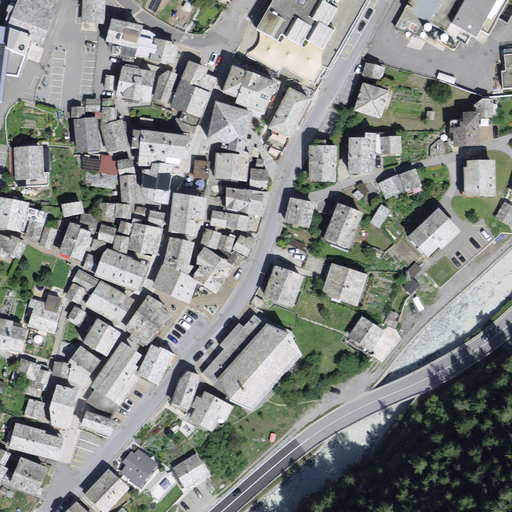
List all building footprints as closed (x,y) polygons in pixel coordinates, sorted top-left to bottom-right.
[(58,0),(17,0),(8,24),(0,25),(0,108),(5,110),(9,69),(26,68),(37,61),(55,9),(58,0)] [(102,0),(82,0),(81,20),(100,22),(102,0)] [(268,0),(254,29),(312,57),(340,0),(268,0)] [(333,68),(367,0),(340,0),(312,57),(333,68)] [(407,0),(404,6),(447,31),(451,24),(477,39),(499,0),(407,0)] [(136,26),(109,19),(108,41),(154,51),(155,35),(136,26)] [(511,55),(506,56),(507,71),(502,71),(503,88),(511,87),(511,55)] [(212,72),(185,60),(168,104),(202,119),(212,72)] [(384,67),(365,63),(361,76),(381,81),(384,67)] [(155,71),(122,65),(116,97),(150,103),(155,71)] [(278,83),(229,68),(219,101),(256,111),(268,116),(278,83)] [(167,71),(160,75),(155,98),(166,102),(177,75),(167,71)] [(389,92),(362,84),(354,111),(381,118),(389,92)] [(310,100),(292,90),(271,129),(289,139),(310,100)] [(479,117),(492,117),(493,99),(479,98),(479,117)] [(100,99),(85,99),(85,108),(89,112),(99,112),(100,99)] [(256,111),(219,101),(209,137),(230,143),(229,149),(244,153),(256,111)] [(84,116),(84,106),(64,106),(64,117),(84,116)] [(107,108),(103,108),(102,120),(117,121),(118,107),(107,107),(107,108)] [(435,119),(437,111),(427,109),(425,117),(435,119)] [(461,145),(464,145),(480,144),(478,111),(462,112),(462,121),(459,121),(460,126),(450,127),(451,146),(461,145)] [(95,117),(73,119),(76,152),(98,150),(95,117)] [(128,149),(122,120),(117,121),(107,123),(112,143),(105,145),(107,154),(128,149)] [(190,140),(135,132),(138,164),(154,164),(174,164),(183,164),(190,140)] [(363,134),(363,138),(350,137),(349,173),(375,174),(376,153),(376,135),(363,134)] [(401,135),(376,135),(376,153),(401,154),(401,135)] [(431,146),(431,157),(446,154),(445,144),(443,144),(443,139),(438,139),(431,146)] [(43,144),(14,146),(16,179),(44,178),(43,144)] [(335,146),(308,146),(308,182),(335,182),(335,146)] [(246,154),(217,153),(216,178),(244,180),(246,154)] [(211,160),(193,158),(191,177),(209,180),(211,160)] [(133,160),(118,161),(119,174),(134,173),(133,160)] [(494,161),(466,161),(466,197),(494,197),(494,161)] [(168,202),(174,164),(154,164),(153,169),(144,169),(143,189),(149,199),(168,202)] [(415,169),(399,174),(404,189),(405,191),(421,186),(415,169)] [(253,171),(252,187),(268,187),(268,171),(253,171)] [(136,175),(120,176),(121,203),(137,202),(136,175)] [(398,176),(381,184),(386,197),(404,189),(398,176)] [(268,195),(224,186),(220,208),(263,217),(268,195)] [(197,237),(205,199),(176,192),(168,230),(197,237)] [(29,203),(0,197),(0,228),(23,232),(29,203)] [(315,203),(290,198),(285,223),(310,228),(315,203)] [(80,201),(61,204),(64,217),(75,215),(82,214),(80,201)] [(114,203),(99,202),(98,216),(114,217),(114,203)] [(511,219),(511,206),(504,202),(495,218),(509,226),(511,219)] [(131,204),(117,203),(116,217),(130,218),(131,204)] [(363,214),(338,203),(323,240),(349,249),(363,214)] [(382,204),(371,223),(380,229),(390,209),(382,204)] [(461,232),(438,208),(406,238),(427,259),(439,248),(441,251),(461,232)] [(151,210),(148,223),(163,227),(166,213),(151,210)] [(248,216),(228,214),(227,229),(246,230),(248,216)] [(75,215),(72,225),(90,231),(96,215),(75,215)] [(45,225),(29,220),(22,238),(38,244),(45,225)] [(131,224),(121,221),(118,231),(129,234),(131,224)] [(72,225),(68,224),(58,253),(83,261),(88,247),(93,232),(90,231),(72,225)] [(160,230),(135,224),(129,249),(154,255),(160,230)] [(57,229),(45,225),(38,244),(51,249),(57,229)] [(215,231),(207,229),(204,242),(218,246),(221,232),(215,231)] [(503,242),(495,231),(435,277),(444,288),(503,242)] [(128,237),(115,235),(113,248),(126,250),(128,237)] [(234,237),(224,235),(222,244),(227,245),(232,246),(234,237)] [(254,243),(239,235),(232,249),(247,256),(254,243)] [(26,244),(11,236),(3,252),(18,260),(26,244)] [(171,236),(160,263),(190,276),(201,248),(171,236)] [(235,267),(205,247),(201,248),(190,276),(200,281),(218,293),(235,267)] [(145,266),(106,250),(96,274),(136,290),(145,266)] [(190,276),(160,263),(151,289),(189,303),(200,281),(190,276)] [(368,274),(331,263),(321,295),(357,306),(368,274)] [(303,277),(275,266),(263,297),(291,308),(303,277)] [(133,302),(98,281),(85,304),(108,317),(110,313),(123,320),(133,302)] [(86,289),(73,283),(65,298),(79,304),(86,289)] [(65,289),(49,286),(46,300),(63,304),(65,289)] [(46,300),(32,297),(27,325),(57,331),(63,304),(46,300)] [(171,315),(147,298),(127,325),(151,342),(159,330),(171,315)] [(88,314),(75,305),(69,317),(78,325),(88,314)] [(15,320),(0,316),(0,347),(21,352),(26,329),(13,327),(15,320)] [(259,400),(302,355),(288,336),(268,324),(256,316),(244,327),(233,316),(208,340),(215,349),(199,365),(213,387),(230,400),(251,408),(259,400)] [(388,333),(362,316),(349,336),(347,338),(373,355),(388,333)] [(119,331),(98,318),(83,342),(104,355),(119,331)] [(81,388),(103,358),(84,344),(74,362),(70,360),(66,383),(81,388)] [(141,358),(122,345),(95,385),(111,395),(105,404),(119,414),(139,383),(141,379),(135,375),(138,370),(135,368),(141,358)] [(174,356),(155,347),(141,376),(160,385),(174,356)] [(40,367),(22,359),(13,380),(32,388),(40,367)] [(68,363),(56,362),(53,377),(65,378),(68,363)] [(49,372),(43,371),(40,381),(46,382),(49,372)] [(189,412),(201,376),(189,373),(180,380),(175,394),(170,405),(178,408),(189,412)] [(78,390),(55,384),(49,408),(52,427),(67,431),(78,390)] [(232,407),(205,391),(200,400),(188,420),(210,433),(219,418),(224,420),(232,407)] [(43,403),(29,399),(25,413),(38,418),(43,403)] [(110,437),(116,421),(86,411),(80,427),(110,437)] [(45,431),(15,423),(8,448),(58,461),(64,439),(45,434),(45,431)] [(160,464),(137,448),(120,473),(143,489),(160,464)] [(12,455),(1,449),(0,450),(0,482),(7,469),(5,468),(12,455)] [(208,474),(194,454),(172,468),(186,489),(208,474)] [(48,469),(20,458),(10,486),(38,497),(48,469)] [(109,511),(130,489),(109,470),(84,496),(101,511),(109,511)] [(68,511),(87,511),(77,503),(68,511)]
